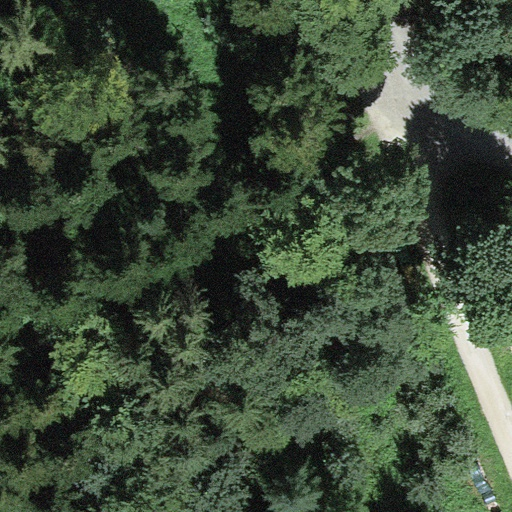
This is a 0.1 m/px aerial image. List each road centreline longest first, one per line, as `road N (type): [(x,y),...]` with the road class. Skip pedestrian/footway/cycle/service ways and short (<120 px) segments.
road 1 (track): [(393,0),(408,144),(511,421)]
road 2 (track): [(271,0),(511,148)]
